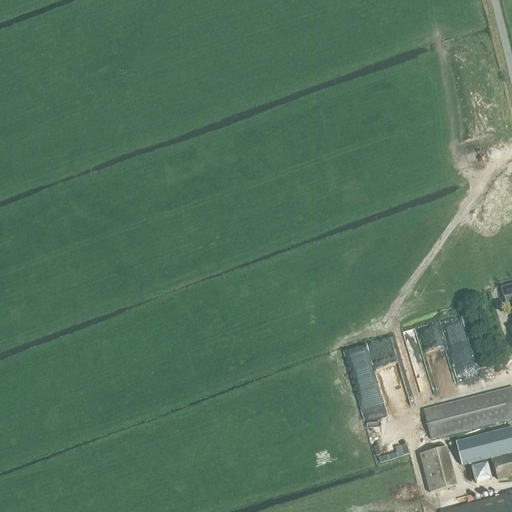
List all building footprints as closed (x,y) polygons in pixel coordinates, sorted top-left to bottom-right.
[(511,285),(503,288),(505,297),(506,297),(508,304),(511,303),(511,308),(511,285)] [(431,440),(511,419),(511,388),(424,411),(431,440)] [(468,463),(511,452),(511,453),(511,455),(493,461),(498,480),(511,476),(511,439),(465,452),(468,463)] [(448,446),(420,455),(429,493),(458,486),(448,446)] [(408,460),(370,469),(377,498),(416,488),(408,460)] [(443,511),(511,511),(511,492),(501,495),(502,497),(443,511)]
